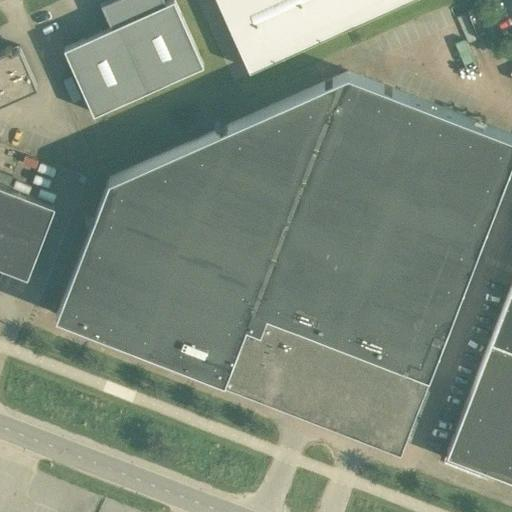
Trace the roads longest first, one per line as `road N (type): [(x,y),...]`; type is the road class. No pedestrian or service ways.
road 1 (unknown): [(511,240),(417,469)]
road 2 (residential): [(221,511),(0,426)]
road 3 (unknown): [(511,103),(390,44)]
